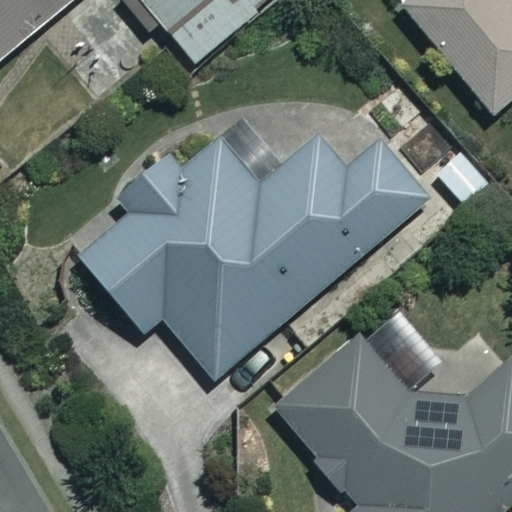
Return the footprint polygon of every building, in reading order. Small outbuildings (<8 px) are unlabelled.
[(0,0),(0,58),(71,0),(0,0)] [(122,0),(116,5),(149,43),(161,32),(192,67),(267,0),(122,0)] [(511,0),(410,0),(401,8),(487,116),(511,95),(511,0)] [(102,205),(117,222),(74,258),(139,336),(159,320),(210,380),(424,199),(375,140),(342,167),(315,135),(253,187),(214,140),(189,162),(174,145),(102,205)] [(341,494),(356,511),(505,511),(511,506),(511,367),(498,351),(421,419),(349,337),(267,409),(316,466),(311,470),(336,498),(341,494)]
